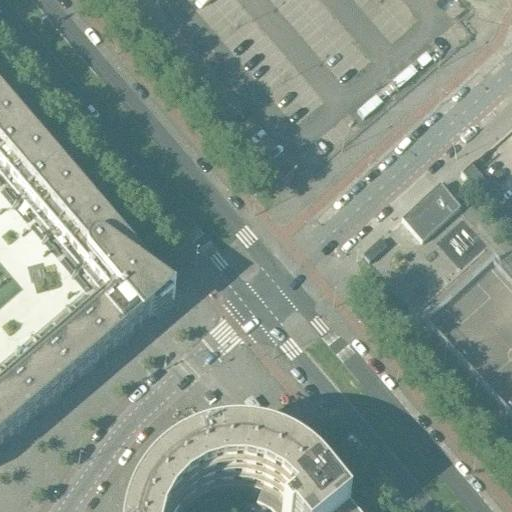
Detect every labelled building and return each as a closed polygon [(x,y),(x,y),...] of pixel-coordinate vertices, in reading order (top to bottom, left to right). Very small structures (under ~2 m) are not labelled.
[(424,57),(415,65),(422,72),(431,64),(424,57)] [(410,69),(391,85),(398,92),(416,76),(410,69)] [(374,99),(356,115),(362,123),(380,107),(374,99)] [(0,449),(13,438),(24,429),(48,409),(59,399),(82,379),(94,369),(117,349),(128,340),(153,319),(150,316),(167,301),(149,288),(153,285),(148,279),(111,235),(108,232),(99,221),(96,218),(81,201),(79,198),(69,187),(66,184),(51,166),(49,163),(39,152),(37,149),(22,131),(19,128),(9,117),(7,114),(0,105),(0,449)] [(348,122),(330,137),(336,145),(355,129),(348,122)] [(459,213),(439,190),(401,225),(421,247),(459,213)] [(344,511),(325,488),(308,472),(296,463),(276,453),(270,451),(263,449),(257,448),(250,446),(243,446),(237,445),(230,446),(223,446),(216,447),(210,448),(203,450),(197,452),(190,454),(184,457),(178,460),(172,464),(167,468),(161,472),(157,476),(155,478),(151,482),(147,486),(143,490),(140,495),(137,500),(134,505),(131,510),(129,511),(175,511),(177,511),(183,505),(193,497),(204,490),(217,486),(230,485),(243,485),(255,487),(268,492),(279,498),(289,507),(293,511),(344,511)]
